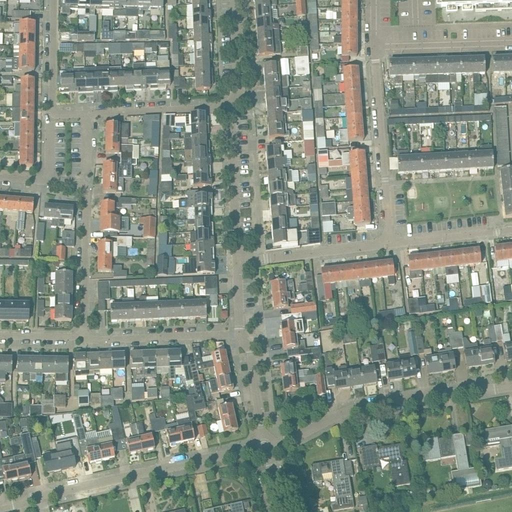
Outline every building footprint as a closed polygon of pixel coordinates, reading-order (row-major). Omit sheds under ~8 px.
[(70,9),(78,9),(77,0),(65,0),(65,7),(62,7),(62,15),(70,15),(70,9)] [(77,0),(78,9),(86,10),(85,17),(89,17),(90,8),(89,0),(77,0)] [(89,0),(90,8),(89,17),(94,17),(94,10),(102,10),(101,0),(89,0)] [(101,0),(102,10),(114,10),(113,0),(101,0)] [(126,11),(125,0),(113,0),(114,10),(114,18),(125,18),(126,11)] [(125,0),(126,11),(133,11),(133,16),(138,16),(138,9),(138,0),(125,0)] [(143,11),(150,11),(150,0),(138,0),(138,9),(138,16),(143,16),(143,11)] [(150,0),(150,11),(158,11),(158,9),(162,9),(162,0),(150,0)] [(276,2),(275,0),(253,0),(254,4),(255,4),(255,8),(276,6),(276,2)] [(356,8),(356,0),(341,0),(341,8),(356,8)] [(511,0),(440,0),(441,8),(472,7),(472,6),(475,6),(475,12),(511,10),(511,0)] [(304,4),(296,5),(297,17),(305,16),(304,4)] [(210,13),(209,5),(192,6),(193,18),(206,17),(206,13),(210,13)] [(255,20),(273,19),(272,11),(275,11),(275,7),(276,7),(276,6),(255,8),(255,12),(255,20)] [(18,19),(30,19),(30,12),(30,9),(18,8),(18,12),(18,19)] [(336,20),(356,20),(356,8),(341,8),(341,14),(336,14),(336,20)] [(309,21),(317,20),(316,9),(308,9),(309,21)] [(207,21),(206,17),(193,18),(186,18),(187,30),(193,30),(210,29),(210,21),(207,21)] [(167,19),(168,31),(176,30),(176,25),(173,25),(173,19),(167,19)] [(257,32),(271,31),(278,30),(278,25),(273,26),(273,19),(255,20),(256,28),(257,32)] [(356,32),(356,20),(336,20),(336,21),(341,21),(341,32),(356,32)] [(13,35),(34,35),(34,23),(13,23),(10,23),(10,35),(13,35)] [(193,42),(207,41),(207,37),(211,37),(210,29),(193,30),(193,42)] [(101,41),(113,41),(113,33),(108,33),(108,30),(101,30),(101,34),(101,41)] [(171,40),(172,43),(177,43),(176,30),(168,31),(169,40),(171,40)] [(256,36),(257,44),(279,42),(278,30),(271,31),(257,32),(257,36),(256,36)] [(333,45),(356,44),(356,32),(341,32),(341,38),(333,38),(333,45)] [(34,47),(34,35),(13,35),(13,47),(34,47)] [(194,54),(211,53),(211,45),(208,46),(207,41),(193,42),(188,42),(188,47),(194,47),(194,54)] [(279,42),(257,44),(258,52),(259,56),(280,55),(279,42)] [(156,44),(143,44),(144,52),(144,54),(157,54),(156,44)] [(356,44),(333,45),(341,45),(341,57),(356,57),(356,44)] [(95,45),(95,52),(96,52),(96,56),(103,56),(103,50),(108,50),(108,45),(95,45)] [(13,59),(19,59),(34,59),(34,47),(13,47),(13,59)] [(211,53),(194,54),(194,66),(208,66),(208,61),(212,61),(211,53)] [(178,55),(172,56),(173,67),(183,67),(182,55),(178,55)] [(308,58),(297,59),(294,59),(296,76),(306,75),(309,75),(308,58)] [(493,74),(505,74),(504,58),(492,58),(493,74)] [(34,72),(34,59),(19,59),(19,71),(34,72)] [(448,60),(449,84),(456,84),(455,75),(461,75),(460,59),(448,60)] [(460,59),(461,75),(473,75),(472,59),(460,59)] [(484,59),(472,59),(473,75),(473,82),(473,84),(479,84),(479,82),(479,75),(485,74),(484,69),(484,59)] [(413,61),(413,77),(418,77),(418,79),(425,79),(425,60),(413,61)] [(425,60),(425,79),(425,85),(437,84),(436,60),(425,60)] [(436,60),(437,84),(449,84),(448,60),(436,60)] [(401,84),(401,77),(401,61),(389,62),(389,78),(395,77),(395,85),(401,84)] [(401,61),(401,77),(413,77),(413,61),(401,61)] [(145,65),(144,65),(145,73),(145,87),(149,87),(150,90),(158,90),(157,73),(156,62),(155,62),(155,65),(155,67),(145,68),(145,65)] [(169,62),(156,62),(157,73),(158,90),(165,90),(165,86),(170,86),(169,62)] [(121,68),(120,68),(121,88),(125,88),(126,91),(133,91),(132,65),(133,74),(125,74),(125,70),(121,71),(121,68)] [(141,87),(145,87),(145,73),(144,65),(132,65),(133,91),(141,91),(141,87)] [(264,78),(281,77),(281,69),(278,69),(277,65),(273,65),(263,66),(264,70),(263,70),(264,78)] [(195,78),(212,77),(212,70),(209,70),(208,66),(194,66),(195,78)] [(85,76),(85,93),(93,93),(93,89),(97,89),(96,69),(96,68),(84,69),(84,70),(85,76)] [(120,68),(108,69),(109,75),(109,92),(117,92),(117,88),(121,88),(120,68)] [(101,92),(109,92),(109,75),(108,69),(96,69),(97,89),(101,89),(101,92)] [(343,82),(358,81),(357,69),(342,70),(343,82)] [(77,93),(85,93),(85,76),(84,70),(73,70),(73,76),(73,90),(77,90),(77,93)] [(69,90),(73,90),(73,76),(60,77),(61,90),(59,90),(59,94),(69,94),(69,90)] [(212,77),(195,78),(195,90),(209,90),(209,86),(213,85),(212,77)] [(265,90),(279,89),(288,88),(287,77),(281,77),(264,78),(264,86),(265,86),(265,90)] [(21,94),(33,94),(34,80),(21,79),(21,94)] [(178,79),(173,79),(174,90),(185,89),(184,79),(178,79)] [(344,94),(359,93),(358,81),(343,82),(344,94)] [(311,99),(310,87),(302,88),(302,93),(306,92),(307,99),(311,99)] [(266,102),(283,101),(282,94),(280,94),(279,89),(265,90),(266,94),(265,95),(266,102)] [(359,93),(344,94),(345,100),(345,106),(360,105),(359,93)] [(33,94),(21,94),(12,94),(12,108),(33,109),(33,94)] [(474,95),(474,107),(475,112),(486,112),(486,106),(487,106),(487,95),(474,95)] [(301,112),(303,112),(311,111),(311,99),(307,99),(298,100),(299,108),(301,108),(301,112)] [(267,114),(287,113),(286,108),(284,109),(283,101),(266,102),(266,110),(267,110),(267,114)] [(450,108),(450,113),(462,113),(462,107),(461,103),(454,103),(454,108),(450,108)] [(346,118),(361,117),(360,105),(345,106),(346,118)] [(402,110),(403,116),(415,115),(414,105),(406,105),(407,110),(402,110)] [(316,120),(323,119),(326,119),(325,107),(322,108),(315,108),(316,120)] [(33,123),(33,109),(12,108),(12,123),(15,123),(33,123)] [(301,112),(301,124),(307,123),(312,123),(311,111),(303,112),(301,112)] [(267,126),(285,125),(284,118),(282,118),(281,113),(287,113),(267,114),(267,118),(267,119),(267,126)] [(191,126),(191,127),(208,126),(208,118),(205,118),(204,114),(190,114),(190,116),(185,116),(185,126),(191,126)] [(164,116),(163,128),(169,128),(174,128),(174,115),(164,116)] [(347,130),(362,129),(361,117),(346,118),(347,130)] [(324,132),(323,119),(316,120),(316,132),(324,132)] [(14,138),(20,138),(33,138),(33,123),(15,123),(14,138)] [(312,123),(307,123),(301,124),(300,124),(301,142),(303,141),(313,141),(312,130),(312,123)] [(106,124),(106,139),(119,139),(128,139),(128,125),(119,125),(119,124),(106,124)] [(285,125),(267,126),(268,134),(269,134),(269,139),(289,137),(289,132),(286,133),(285,125)] [(184,135),(184,139),(191,139),(205,138),(205,134),(209,134),(208,126),(191,127),(191,134),(184,135)] [(163,139),(169,140),(171,140),(171,135),(169,135),(169,128),(163,128),(163,139)] [(362,129),(347,130),(347,131),(339,131),(340,143),(363,141),(362,129)] [(324,132),(316,132),(317,149),(325,149),(324,132)] [(32,152),(33,138),(20,138),(20,152),(32,152)] [(184,139),(184,151),(192,151),(209,150),(209,142),(205,142),(205,138),(191,139),(184,139)] [(120,159),(138,159),(139,146),(119,146),(119,139),(106,139),(105,154),(120,154),(120,159)] [(158,149),(158,140),(151,140),(150,149),(158,149)] [(314,158),(313,141),(303,141),(304,158),(310,157),(310,158),(314,158)] [(266,161),(284,160),(283,152),(280,152),(280,148),(276,148),(266,149),(266,153),(266,161)] [(210,158),(209,150),(192,151),(184,151),(185,163),(192,163),(206,162),(206,158),(210,158)] [(327,151),(318,152),(319,168),(342,167),(350,166),(365,165),(364,153),(354,154),(349,154),(341,155),(342,160),(328,161),(327,151)] [(410,174),(409,158),(408,158),(408,151),(397,151),(397,158),(398,174),(410,174)] [(32,167),(32,152),(20,152),(20,167),(32,167)] [(167,152),(162,152),(162,164),(169,164),(172,164),(172,161),(170,161),(170,159),(166,159),(167,152)] [(480,154),(481,170),(493,169),(492,153),(480,154)] [(469,170),(481,170),(480,154),(468,155),(469,170)] [(445,156),(445,172),(457,171),(456,155),(445,156)] [(456,155),(457,171),(469,170),(468,155),(456,155)] [(421,157),(422,173),(434,172),(433,156),(421,157)] [(433,156),(434,172),(445,172),(445,156),(433,156)] [(409,158),(410,174),(422,173),(421,157),(409,158)] [(103,178),(123,179),(123,170),(125,170),(125,166),(136,166),(136,160),(138,160),(138,159),(120,159),(120,164),(103,164),(103,178)] [(268,174),(289,172),(289,167),(284,168),(284,160),(266,161),(267,169),(268,174)] [(206,166),(206,162),(192,163),(185,163),(186,163),(186,168),(193,168),(193,175),(210,174),(210,166),(206,166)] [(161,176),(171,176),(172,164),(169,164),(162,164),(161,176)] [(365,165),(350,166),(351,178),(366,177),(365,165)] [(326,168),(319,168),(320,181),(327,180),(326,168)] [(511,169),(500,170),(501,182),(511,181),(511,169)] [(292,172),(289,172),(268,174),(268,177),(267,178),(268,186),(288,184),(292,184),(292,172)] [(210,174),(193,175),(193,187),(207,187),(207,182),(211,182),(210,174)] [(352,190),(367,189),(366,177),(351,178),(352,190)] [(123,179),(103,178),(103,193),(123,193),(123,186),(116,186),(116,179),(123,179)] [(156,200),(157,179),(150,179),(149,187),(148,187),(147,199),(156,200)] [(511,181),(501,182),(502,194),(511,193),(511,181)] [(172,193),(171,182),(161,182),(160,193),(170,193),(172,193)] [(288,191),(288,184),(268,186),(269,193),(270,197),(284,196),(284,197),(293,196),(292,191),(288,191)] [(367,189),(352,190),(353,202),(368,201),(367,189)] [(188,209),(194,209),(212,208),(211,200),(208,200),(208,196),(198,196),(198,192),(185,193),(185,196),(187,198),(188,209)] [(170,193),(160,193),(160,203),(165,203),(170,198),(170,193)] [(511,193),(502,194),(504,206),(511,205),(511,193)] [(269,202),(270,209),(287,208),(296,207),(295,196),(293,196),(284,197),(284,196),(270,197),(270,202),(269,202)] [(17,222),(19,200),(4,198),(3,211),(18,212),(17,222)] [(100,218),(118,218),(118,210),(114,210),(114,209),(131,209),(131,206),(136,206),(136,199),(118,199),(118,203),(101,203),(100,218)] [(19,200),(17,222),(24,223),(25,213),(32,213),(33,201),(19,200)] [(347,215),(369,213),(368,201),(353,202),(353,208),(349,208),(347,210),(347,215)] [(322,217),(329,217),(335,216),(334,204),(321,205),(322,217)] [(57,228),(59,207),(45,206),(44,219),(52,220),(51,227),(57,228)] [(59,207),(57,228),(63,228),(64,221),(72,221),(73,208),(59,207)] [(212,216),(212,208),(194,209),(195,221),(209,220),(208,216),(212,216)] [(287,208),(270,209),(271,217),(272,221),(286,220),(288,220),(288,216),(287,208)] [(369,213),(347,215),(348,221),(354,221),(355,226),(370,225),(369,213)] [(118,218),(100,218),(100,233),(120,233),(120,218),(118,218)] [(155,239),(156,219),(148,218),(144,218),(143,239),(155,239)] [(311,230),(319,230),(318,218),(310,218),(311,230)] [(195,233),(212,232),(212,224),(209,224),(209,220),(195,221),(187,221),(187,226),(195,226),(195,233)] [(272,226),(271,226),(272,234),(289,232),(289,225),(289,220),(288,220),(286,220),(272,221),(272,226)] [(319,230),(311,230),(312,243),(320,242),(319,230)] [(195,233),(190,233),(190,245),(210,244),(213,244),(213,240),(212,232),(195,233)] [(296,232),(289,232),(272,234),(272,241),(273,241),(273,246),(293,244),(293,239),(295,239),(297,239),(296,232)] [(98,257),(111,258),(117,258),(117,248),(131,248),(131,242),(131,238),(117,238),(117,243),(98,243),(98,257)] [(72,241),(62,240),(56,239),(56,246),(72,247),(72,241)] [(146,258),(154,258),(155,240),(147,239),(146,258)] [(192,257),(213,256),(213,248),(210,248),(210,244),(190,245),(191,252),(192,252),(192,257)] [(165,247),(158,246),(158,258),(166,258),(167,246),(165,247)] [(508,261),(506,246),(494,248),(496,262),(502,262),(502,269),(509,268),(508,261)] [(14,258),(31,258),(31,248),(24,248),(24,250),(14,250),(14,258)] [(57,248),(57,261),(64,261),(65,248),(57,248)] [(9,250),(0,249),(0,257),(9,257),(9,250)] [(467,251),(469,266),(469,270),(481,269),(479,249),(467,251)] [(455,252),(457,267),(469,266),(467,251),(455,252)] [(443,254),(445,269),(446,277),(457,276),(456,267),(457,267),(455,252),(443,254)] [(431,255),(433,270),(445,269),(443,254),(431,255)] [(419,257),(421,271),(433,270),(431,255),(419,257)] [(213,256),(192,257),(192,258),(189,258),(189,267),(182,267),(183,275),(211,274),(211,269),(214,268),(213,268),(213,264),(214,264),(213,256)] [(111,266),(111,258),(98,257),(98,272),(113,272),(113,277),(126,277),(126,271),(121,271),(121,266),(111,266)] [(409,273),(421,271),(419,257),(407,258),(409,273)] [(154,267),(154,258),(146,258),(146,267),(154,267)] [(158,258),(157,275),(167,276),(167,258),(166,258),(158,258)] [(55,273),(55,285),(72,286),(72,274),(69,274),(69,263),(59,262),(59,273),(55,273)] [(380,263),(382,278),(383,285),(388,285),(388,286),(394,286),(393,278),(400,277),(399,267),(393,268),(392,262),(380,263)] [(368,265),(370,280),(382,278),(380,263),(368,265)] [(356,266),(358,281),(370,280),(368,265),(356,266)] [(356,266),(344,267),(346,282),(358,281),(356,266)] [(332,269),(334,284),(335,284),(346,282),(344,267),(332,269)] [(329,285),(334,284),(332,269),(321,270),(321,277),(322,285),(323,285),(329,284),(329,285)] [(313,292),(312,283),(311,273),(305,273),(308,293),(313,292)] [(193,293),(192,285),(192,279),(181,279),(181,285),(181,294),(193,293)] [(270,284),(272,297),(294,294),(292,281),(270,284)] [(55,297),(71,298),(72,286),(55,285),(55,297)] [(489,286),(472,288),(473,300),(481,299),(482,305),(492,304),(490,290),(489,286)] [(323,287),(317,288),(319,303),(325,302),(323,287)] [(294,294),(272,297),(273,309),(288,308),(287,301),(294,300),(294,294)] [(55,309),(71,310),(71,298),(55,297),(55,309)] [(134,305),(135,321),(146,321),(145,298),(139,298),(139,305),(134,305)] [(158,320),(158,304),(146,305),(146,298),(145,298),(146,321),(158,320)] [(448,300),(449,307),(450,314),(463,311),(460,298),(448,300)] [(135,321),(134,305),(129,306),(128,300),(122,300),(122,306),(123,322),(135,321)] [(419,314),(418,308),(417,300),(407,301),(409,316),(419,314)] [(199,302),(194,303),(194,319),(206,318),(205,302),(199,302)] [(170,320),(182,319),(182,303),(170,304),(170,320)] [(182,319),(194,319),(194,303),(182,303),(182,319)] [(295,316),(307,314),(316,313),(315,306),(315,303),(290,306),(291,316),(295,315),(295,316)] [(158,304),(158,320),(170,320),(170,304),(158,304)] [(15,305),(2,305),(2,321),(15,321),(15,305)] [(28,305),(15,305),(15,321),(27,321),(28,305)] [(123,322),(122,306),(110,306),(111,322),(123,322)] [(450,314),(449,307),(441,308),(442,315),(450,314)] [(71,322),(71,310),(55,309),(55,321),(71,322)] [(363,327),(362,320),(361,313),(353,314),(355,328),(363,327)] [(338,319),(339,326),(348,325),(347,318),(338,319)] [(362,320),(363,327),(372,325),(371,318),(362,320)] [(331,327),(339,326),(338,319),(330,320),(331,327)] [(282,338),(296,336),(294,323),(280,325),(282,338)] [(511,360),(511,345),(510,345),(508,335),(502,336),(500,326),(494,327),(497,343),(502,342),(506,363),(506,362),(511,360)] [(490,344),(497,343),(494,327),(487,328),(489,341),(483,342),(484,350),(478,351),(477,345),(476,345),(480,366),(493,364),(493,365),(494,365),(490,344)] [(457,349),(454,333),(454,331),(453,331),(452,330),(447,330),(451,349),(445,350),(445,352),(437,353),(441,373),(454,370),(454,372),(454,371),(451,350),(457,349)] [(480,366),(476,345),(469,346),(465,339),(462,340),(461,332),(454,333),(457,349),(463,348),(467,369),(467,368),(480,366)] [(300,356),(314,355),(321,354),(320,348),(305,350),(304,342),(297,343),(296,336),(282,338),(283,350),(286,350),(287,358),(300,356)] [(418,355),(415,337),(414,336),(409,337),(409,341),(408,341),(411,356),(418,355)] [(428,375),(441,373),(437,353),(438,357),(432,358),(430,350),(424,351),(422,339),(421,339),(421,337),(415,337),(418,355),(424,354),(428,376),(428,375)] [(376,346),(379,362),(385,361),(382,343),(380,341),(375,342),(376,346)] [(372,363),(379,362),(376,346),(369,347),(372,363)] [(195,362),(197,372),(213,368),(228,365),(225,352),(211,355),(212,362),(202,364),(198,349),(192,350),(195,362)] [(167,352),(155,353),(156,369),(168,368),(167,352)] [(168,368),(168,375),(169,388),(171,388),(171,380),(175,380),(175,376),(181,376),(180,360),(181,360),(181,358),(180,359),(180,352),(167,352),(168,368)] [(156,378),(156,376),(156,369),(155,353),(142,354),(144,379),(156,378)] [(124,354),(111,355),(112,371),(125,370),(124,354)] [(136,379),(144,379),(142,354),(130,354),(130,370),(136,370),(136,379)] [(349,388),(346,367),(338,368),(339,374),(333,375),(332,369),(333,369),(331,354),(323,355),(326,370),(324,371),(327,389),(335,387),(336,391),(336,390),(349,388)] [(86,356),(87,378),(87,377),(94,376),(94,374),(99,374),(100,376),(99,355),(86,356)] [(112,376),(112,371),(111,355),(99,355),(100,376),(112,376)] [(314,361),(314,355),(300,356),(301,363),(314,361)] [(81,378),(87,378),(86,356),(74,357),(75,377),(81,377),(81,378)] [(409,356),(398,358),(402,379),(415,377),(415,378),(412,358),(409,359),(409,356)] [(11,359),(0,358),(0,382),(5,382),(5,375),(11,375),(11,359)] [(389,381),(402,379),(398,358),(399,364),(393,365),(392,362),(385,363),(388,382),(389,382),(389,381)] [(30,386),(30,359),(17,359),(17,375),(23,375),(22,382),(29,382),(29,386),(30,386)] [(42,375),(42,359),(30,359),(30,386),(32,386),(32,381),(37,382),(37,375),(42,375)] [(55,383),(55,359),(42,359),(42,375),(54,376),(54,383),(55,383)] [(55,359),(55,383),(67,383),(68,360),(55,359)] [(198,377),(197,372),(195,362),(189,364),(189,366),(193,381),(194,386),(199,384),(199,383),(200,383),(198,377)] [(213,368),(216,380),(230,377),(228,365),(213,368)] [(282,380),(304,377),(303,371),(298,372),(297,366),(295,366),(295,365),(280,367),(282,380)] [(186,383),(193,381),(189,366),(182,368),(186,383)] [(363,385),(360,370),(347,372),(346,367),(349,388),(363,385)] [(360,370),(363,385),(375,383),(376,385),(376,384),(373,368),(360,370)] [(304,377),(282,380),(283,393),(298,391),(297,384),(304,383),(304,384),(316,383),(318,394),(326,394),(323,375),(304,377)] [(230,377),(216,380),(218,387),(210,389),(211,394),(233,390),(230,377)] [(161,394),(157,394),(157,399),(161,398),(161,401),(169,400),(169,388),(161,388),(161,390),(161,392),(161,394)] [(144,398),(144,389),(131,389),(132,402),(144,400),(144,398)] [(113,400),(113,401),(122,400),(122,390),(110,390),(111,397),(111,400),(113,400)] [(147,390),(147,392),(147,397),(147,400),(157,399),(157,394),(156,392),(156,390),(153,390),(147,390)] [(88,406),(88,405),(88,395),(88,391),(77,392),(78,407),(88,406)] [(195,394),(190,395),(193,407),(204,404),(203,398),(199,399),(198,395),(196,396),(195,394)] [(88,405),(91,404),(101,403),(101,397),(100,397),(100,395),(88,395),(88,405)] [(189,419),(177,422),(177,424),(182,443),(194,441),(192,431),(191,428),(191,427),(190,423),(196,422),(194,412),(193,407),(190,395),(187,396),(187,397),(184,397),(188,413),(189,419)] [(42,405),(54,405),(55,397),(53,397),(53,401),(44,401),(44,396),(42,396),(42,405)] [(65,397),(55,397),(54,405),(54,408),(65,408),(65,397)] [(101,397),(101,403),(101,408),(113,407),(113,401),(113,400),(111,400),(111,397),(101,397)] [(0,417),(11,418),(12,405),(0,404),(0,417)] [(204,404),(193,407),(194,412),(206,410),(204,404)] [(42,405),(42,406),(42,415),(54,415),(54,408),(54,405),(42,405)] [(220,421),(235,418),(232,405),(218,409),(220,421)] [(29,407),(29,415),(29,418),(42,417),(42,415),(42,406),(29,406),(29,407)] [(468,425),(468,412),(459,411),(459,425),(468,425)] [(102,461),(97,439),(86,442),(83,429),(82,429),(79,412),(72,414),(76,429),(75,429),(79,447),(85,445),(86,450),(89,464),(102,461)] [(158,432),(156,420),(154,414),(148,416),(152,433),(158,432)] [(163,418),(156,420),(158,432),(166,430),(163,418)] [(235,418),(220,421),(223,434),(237,431),(235,418)] [(26,420),(18,421),(20,432),(22,431),(22,430),(28,429),(26,420)] [(97,439),(102,461),(114,458),(111,445),(114,445),(113,442),(118,441),(116,429),(115,424),(108,426),(111,437),(97,440),(97,439)] [(136,425),(142,452),(154,450),(151,436),(145,437),(142,424),(136,425)] [(169,446),(182,443),(177,424),(171,425),(172,431),(166,432),(169,446)] [(142,452),(136,425),(129,426),(132,440),(126,441),(129,455),(142,452)] [(208,437),(205,428),(205,426),(197,427),(200,439),(208,437)] [(511,438),(511,432),(511,427),(482,432),(484,442),(485,449),(500,446),(502,459),(494,460),(496,471),(511,468),(511,448),(510,439),(511,438)] [(124,439),(121,428),(116,429),(118,441),(124,439)] [(56,448),(57,455),(61,470),(75,467),(71,452),(80,450),(79,447),(75,429),(69,430),(71,439),(61,442),(62,446),(56,448)] [(426,441),(428,451),(419,452),(421,462),(429,461),(429,462),(440,460),(440,459),(454,457),(457,473),(451,474),(454,492),(481,487),(478,469),(468,471),(464,447),(473,446),(471,434),(452,437),(452,438),(437,440),(437,439),(426,441)] [(31,444),(32,448),(34,459),(41,458),(36,438),(31,439),(32,444),(31,444)] [(403,462),(400,445),(377,449),(376,446),(360,449),(364,469),(380,466),(379,460),(388,458),(393,488),(410,485),(406,461),(403,462)] [(34,459),(32,448),(26,449),(28,457),(14,460),(15,466),(18,480),(31,477),(28,464),(31,463),(30,460),(34,459)] [(61,470),(57,455),(50,457),(49,453),(42,455),(46,474),(61,470)] [(15,466),(14,460),(13,457),(0,459),(0,467),(2,467),(6,483),(18,480),(15,466)] [(353,477),(352,471),(350,461),(343,462),(343,461),(310,466),(311,467),(310,468),(310,470),(311,470),(313,483),(321,482),(320,475),(330,473),(335,503),(331,504),(332,511),(353,508),(348,477),(353,477)] [(485,490),(489,490),(491,487),(490,483),(487,481),(483,482),(481,485),(482,489),(485,490)] [(423,491),(424,496),(428,499),(433,498),(435,493),(435,489),(431,486),(426,487),(423,491)] [(359,506),(362,506),(363,511),(368,510),(366,497),(357,499),(359,506)] [(243,511),(243,510),(242,504),(241,503),(231,505),(232,511),(213,511),(213,510),(203,511),(243,511)]
